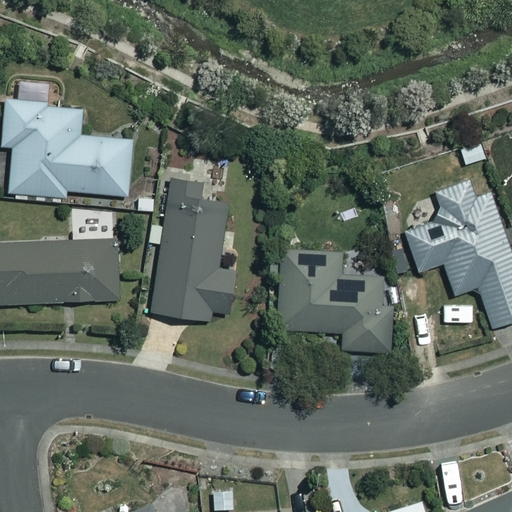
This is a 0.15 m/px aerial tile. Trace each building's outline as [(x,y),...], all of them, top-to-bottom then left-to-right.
[(77,107),(2,103),(0,143),(0,147),(11,148),(9,195),(68,198),(69,189),(125,192),(128,138),(76,135),(77,107)] [(197,183),(165,179),(151,313),(210,319),(211,308),(229,310),(234,269),(214,267),(221,202),(195,199),(197,183)] [(473,194),(468,179),(431,192),(440,218),(402,231),(416,270),(441,261),(452,294),(475,286),(489,327),(511,318),(511,262),(486,189),(473,194)] [(115,242),(0,242),(0,301),(115,302),(115,242)] [(356,247),(277,243),(273,328),(339,331),(338,348),(379,350),(383,273),(355,272),(356,247)] [(511,511),(511,489),(462,511),(511,511)] [(421,511),(419,502),(386,511),(421,511)]
